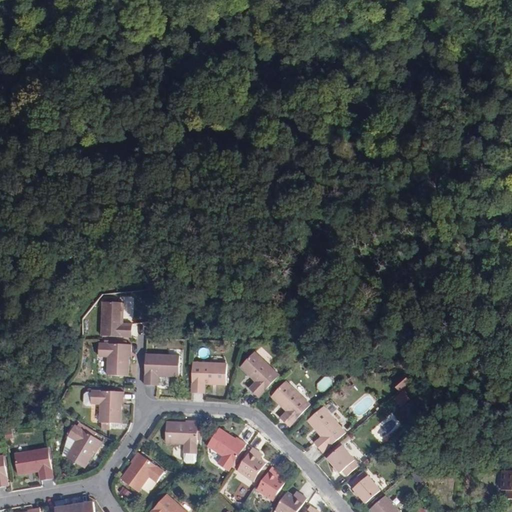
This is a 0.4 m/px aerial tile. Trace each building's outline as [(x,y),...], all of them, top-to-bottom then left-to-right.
[(124,304),(102,303),(100,337),(131,339),(131,325),(123,325),(124,304)] [(128,354),(131,354),(131,347),(99,345),(98,358),(106,359),(105,376),(128,377),(128,359),(128,354)] [(259,398),(280,376),(256,353),(240,369),(255,383),(249,389),(259,398)] [(145,355),(144,386),(157,386),(158,378),(178,379),(180,357),(145,355)] [(226,387),(227,364),(193,363),(191,394),(205,394),(206,386),(226,387)] [(311,406),(286,382),(271,398),(286,413),(280,419),(289,427),(311,406)] [(121,402),(123,402),(123,394),(91,392),(90,405),(99,406),(98,424),(101,424),(101,430),(102,431),(110,431),(110,425),(120,425),(120,406),(121,402)] [(405,406),(414,404),(413,392),(404,393),(405,406)] [(347,433),(325,407),(307,422),(320,438),(314,443),(322,454),(347,433)] [(197,464),(200,462),(201,455),(196,454),(197,435),(198,425),(198,422),(190,421),(190,425),(185,425),(166,424),(165,445),(183,446),(183,454),(186,454),(186,460),(188,464),(197,464)] [(84,469),(94,453),(96,449),(98,450),(102,444),(74,426),(67,438),(74,443),(65,457),(84,469)] [(247,445),(239,439),(238,442),(235,439),(220,429),(207,447),(222,457),(217,464),(228,472),(247,445)] [(346,477),(360,466),(343,447),(328,460),(340,475),(342,473),(346,477)] [(53,480),(48,449),(15,455),(18,476),(38,473),(39,482),(53,480)] [(253,449),(250,454),(237,472),(255,485),(259,480),(257,478),(263,470),(267,464),(260,460),(256,457),(259,453),(253,449)] [(247,453),(235,471),(237,472),(250,454),(247,453)] [(138,454),(133,460),(135,462),(132,466),(121,480),(138,493),(150,479),(156,483),(164,473),(138,454)] [(3,457),(0,457),(0,488),(8,487),(3,457)] [(275,477),(279,472),(272,468),(257,491),(273,502),(286,484),(280,479),(275,477)] [(257,485),(266,472),(263,470),(257,478),(259,480),(255,485),(257,485)] [(381,491),(364,472),(351,483),(355,488),(353,490),(365,505),(381,491)] [(419,472),(411,476),(418,489),(426,485),(419,472)] [(511,472),(505,472),(501,492),(508,492),(507,500),(511,500),(511,472)] [(298,511),(307,499),(302,495),(298,500),(293,497),(288,493),(274,511),(298,511)] [(185,511),(167,496),(152,511),(185,511)] [(371,511),(399,511),(387,497),(371,511)]
